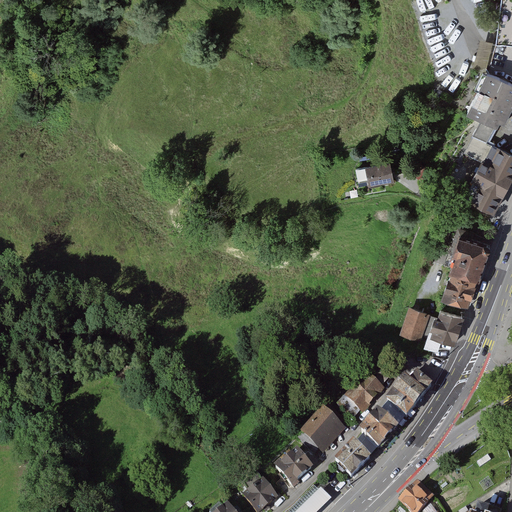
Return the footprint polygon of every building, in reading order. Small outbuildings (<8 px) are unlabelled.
[(511,0),(500,0),(496,42),(511,44),(511,0)] [(511,108),(511,82),(485,70),(465,111),(479,118),(494,125),(497,126),(499,121),(505,124),(511,108)] [(494,125),(479,118),(462,154),(480,163),(488,146),(484,144),(494,125)] [(495,212),(511,177),(511,152),(493,143),(465,198),(495,212)] [(391,160),(355,166),(359,186),(394,180),(391,160)] [(468,309),(490,245),(466,237),(468,232),(455,227),(445,267),(452,269),(442,302),(468,309)] [(429,315),(409,308),(400,336),(420,343),(422,338),(429,315)] [(462,318),(441,311),(438,319),(429,315),(422,338),(455,348),(462,318)] [(369,371),(337,403),(353,419),(384,386),(369,371)] [(411,382),(406,378),(387,402),(407,418),(433,386),(418,374),(411,382)] [(323,405),(300,431),(322,450),(345,425),(323,405)] [(398,427),(382,412),(363,434),(379,448),(398,427)] [(357,444),(337,463),(352,478),(372,458),(357,444)] [(296,448),(274,468),(291,487),(313,467),(296,448)] [(263,478),(241,494),(254,511),(261,511),(279,499),(263,478)] [(461,482),(434,499),(442,511),(457,511),(474,502),(461,482)] [(315,488),(290,511),(319,511),(332,500),(321,489),(319,491),(315,488)] [(424,511),(433,502),(415,488),(401,504),(410,511),(424,511)] [(470,509),(466,511),(490,511),(487,511),(489,504),(478,501),(476,510),(470,509)]
